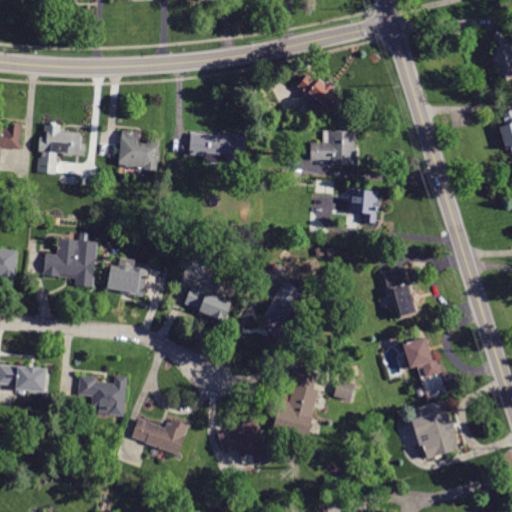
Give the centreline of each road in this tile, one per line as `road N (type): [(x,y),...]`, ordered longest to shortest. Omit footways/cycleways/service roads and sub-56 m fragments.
road 1 (tertiary): [(511,406),(383,0)]
road 2 (residential): [(391,25),(229,57),(75,68),(0,62)]
road 3 (residential): [(213,376),(145,337),(0,320)]
